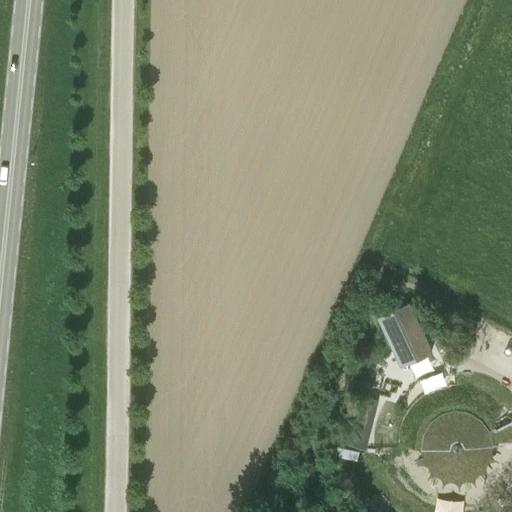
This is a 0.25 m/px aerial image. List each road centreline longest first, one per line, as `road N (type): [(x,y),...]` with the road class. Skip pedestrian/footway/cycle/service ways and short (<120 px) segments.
road 1 (unclassified): [(115,511),(121,0)]
road 2 (primary): [(0,316),(29,0)]
